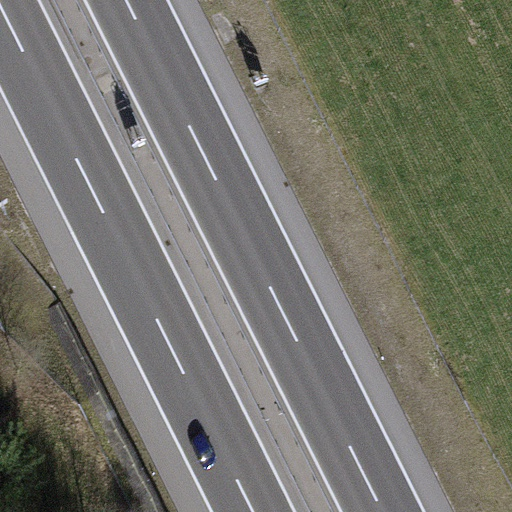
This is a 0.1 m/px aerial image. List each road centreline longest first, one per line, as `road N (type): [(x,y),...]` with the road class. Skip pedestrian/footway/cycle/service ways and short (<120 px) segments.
road 1 (motorway): [(382,511),(125,0)]
road 2 (motorway): [(0,5),(252,511)]
